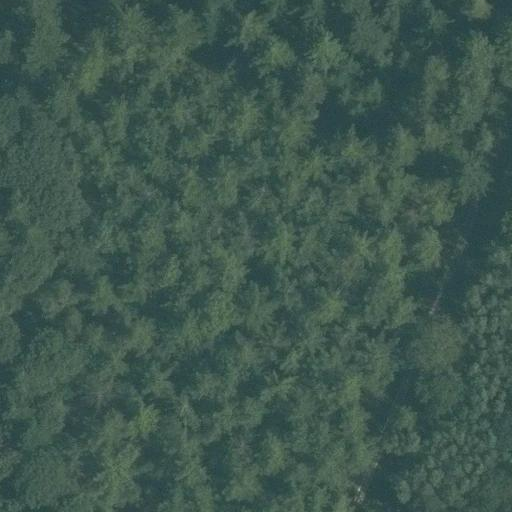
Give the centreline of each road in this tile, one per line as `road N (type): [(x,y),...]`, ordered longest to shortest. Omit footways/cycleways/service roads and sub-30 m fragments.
road 1 (track): [(51,0),(476,211)]
road 2 (track): [(511,119),(354,511)]
road 3 (track): [(0,439),(128,511)]
